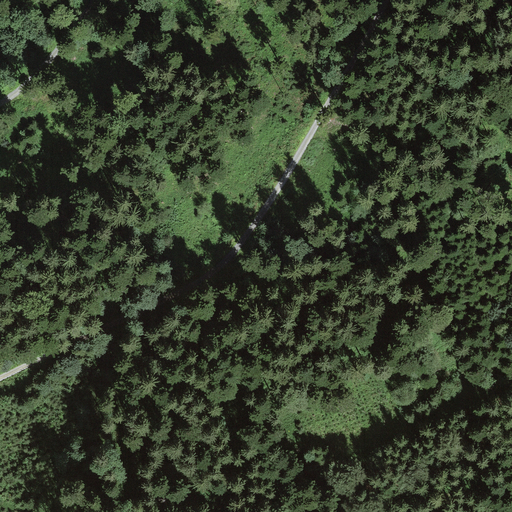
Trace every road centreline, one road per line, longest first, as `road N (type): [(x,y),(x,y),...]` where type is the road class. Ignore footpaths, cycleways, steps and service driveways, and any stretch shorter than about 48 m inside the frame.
road 1 (track): [(385,0),(220,266),(0,379)]
road 2 (track): [(0,102),(43,68),(93,0)]
